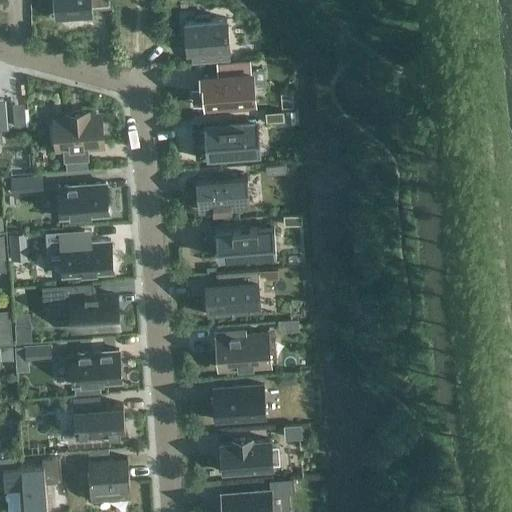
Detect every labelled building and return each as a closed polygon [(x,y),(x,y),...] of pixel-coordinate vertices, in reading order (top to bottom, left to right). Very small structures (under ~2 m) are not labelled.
[(89,0),(55,0),(57,18),(90,15),(89,0)] [(196,50),(197,62),(229,59),(228,47),(229,47),(228,30),(227,18),(210,20),(209,16),(195,17),(196,21),(185,22),(188,50),(196,50)] [(206,105),(254,102),(252,79),(252,72),(251,72),(250,60),(224,63),(225,74),(202,76),(203,90),(205,90),(206,105)] [(284,121),(283,110),(265,112),(266,122),(284,121)] [(56,150),(63,149),(64,161),(88,159),(88,147),(100,147),(97,115),(88,115),(88,111),(66,113),(67,117),(54,118),(56,150)] [(213,153),(257,149),(255,122),(193,127),(196,158),(214,157),(213,153)] [(271,175),(286,173),(284,163),(270,165),(271,175)] [(198,179),(198,181),(198,182),(200,211),(212,210),(212,212),(213,213),(232,211),(232,210),(232,209),(248,207),(247,186),(246,177),(246,175),(230,177),(230,172),(230,171),(215,172),(215,173),(214,178),(198,179)] [(43,190),(42,176),(26,178),(27,192),(43,190)] [(59,186),(61,218),(109,214),(106,182),(59,186)] [(216,230),(218,258),(276,253),(274,226),(216,230)] [(84,230),(63,232),(60,232),(63,276),(113,272),(111,240),(85,242),(84,230)] [(28,231),(11,231),(11,258),(28,258),(28,231)] [(243,312),(261,311),(258,271),(258,270),(216,273),(216,274),(217,284),(206,285),(207,295),(206,295),(208,314),(207,314),(207,315),(243,312)] [(73,329),(117,326),(115,294),(97,295),(97,294),(93,295),(92,282),(41,286),(42,301),(71,299),(73,329)] [(30,322),(15,323),(16,341),(31,340),(30,322)] [(0,343),(12,342),(11,330),(0,330),(0,343)] [(219,369),(270,365),(268,333),(217,337),(219,369)] [(26,346),(26,360),(51,358),(50,344),(26,346)] [(73,353),(72,353),(71,353),(74,386),(75,386),(75,385),(76,385),(107,383),(120,382),(122,382),(119,350),(118,350),(73,353)] [(216,420),(266,417),(264,399),(263,385),(213,389),(216,420)] [(99,392),(72,394),(76,436),(125,432),(123,400),(100,402),(99,392)] [(284,426),(285,438),(301,437),(300,425),(284,426)] [(280,464),(279,444),(271,445),(271,440),(253,441),(252,438),(232,440),(233,443),(221,444),(222,456),(218,457),(219,469),(223,469),(223,472),(257,470),(273,469),(272,465),(280,464)] [(127,457),(87,460),(90,500),(130,497),(127,457)] [(43,464),(3,467),(5,489),(23,488),(24,511),(47,511),(46,486),(62,485),(60,458),(42,459),(43,464)] [(274,479),(275,489),(293,487),(292,478),(274,479)] [(272,511),(272,504),(271,489),(270,489),(270,490),(223,493),(221,493),(222,511),(272,511)]
